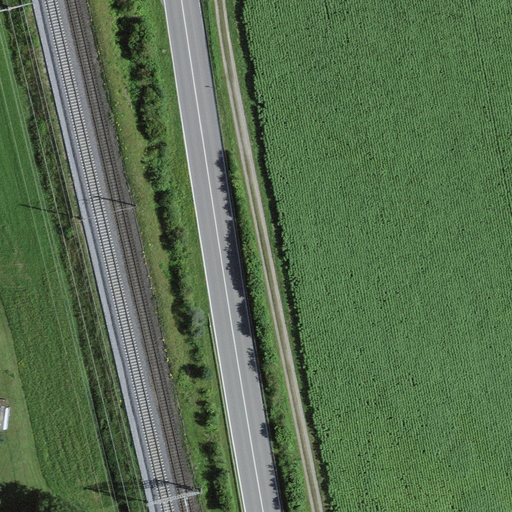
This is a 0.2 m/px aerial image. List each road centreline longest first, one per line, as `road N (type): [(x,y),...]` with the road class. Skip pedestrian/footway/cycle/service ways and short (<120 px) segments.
road 1 (track): [(318,511),(219,0)]
road 2 (tertiary): [(264,511),(181,0)]
